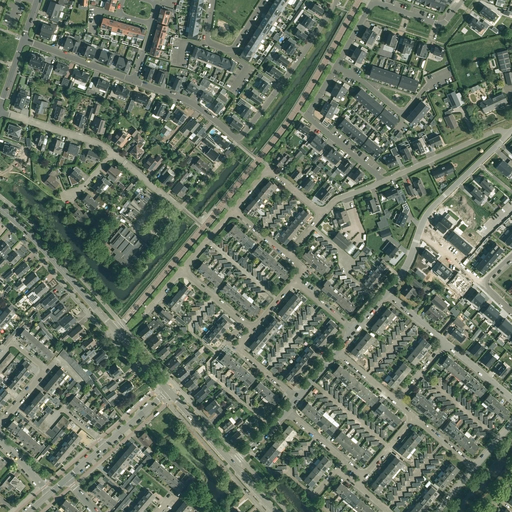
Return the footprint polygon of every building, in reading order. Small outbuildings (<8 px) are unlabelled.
[(437,9),(440,0),(434,0),(432,6),(437,8),(437,9)] [(446,0),(440,0),(437,9),(441,11),(441,10),(443,10),(446,0)] [(61,5),(64,6),(65,3),(59,1),(58,4),(53,2),(51,1),(49,7),(59,11),(61,5)] [(275,1),(272,6),(279,11),(282,6),(284,8),(284,7),(275,1)] [(113,11),(115,5),(105,2),(103,8),(113,11)] [(315,4),(312,3),(307,10),(312,14),(314,11),(320,15),(323,10),(319,7),(320,6),(316,3),(315,5),(315,4)] [(272,6),(269,11),(279,16),(281,12),(279,11),(272,6)] [(481,13),(479,14),(483,17),(484,15),(486,17),(485,18),(490,22),(491,20),(496,14),(485,6),(480,12),(481,13)] [(58,22),(60,18),(59,17),(61,12),(59,11),(49,7),(47,13),(49,14),(52,15),(50,19),(58,22)] [(172,12),(170,12),(171,9),(165,7),(164,10),(161,9),(160,15),(159,15),(158,15),(170,18),(172,12)] [(266,15),(276,21),(279,16),(269,11),(269,10),(266,15)] [(158,15),(157,19),(158,19),(158,21),(163,23),(163,25),(169,27),(170,24),(168,24),(170,18),(158,15)] [(266,15),(263,20),(273,26),(276,21),(266,15)] [(309,17),(307,16),(301,24),(300,22),(298,25),(303,29),(305,26),(309,29),(311,25),(313,26),(315,22),(314,21),(309,17)] [(109,20),(104,18),(101,28),(106,30),(109,20)] [(474,18),(469,23),(472,25),(474,27),(476,28),(474,30),(478,33),(482,28),(485,30),(489,25),(484,21),(481,23),(480,23),(481,22),(478,20),(477,20),(474,18)] [(109,20),(106,30),(107,28),(112,30),(111,31),(111,32),(114,21),(109,20)] [(263,20),(260,24),(268,29),(270,30),(273,26),(263,20)] [(114,21),(111,32),(116,33),(119,23),(114,21)] [(45,25),(43,24),(41,30),(54,34),(53,34),(55,29),(56,29),(57,26),(51,23),(50,26),(45,25)] [(119,23),(116,33),(117,33),(117,31),(122,33),(125,24),(119,23)] [(260,24),(257,29),(258,29),(267,35),(270,30),(268,29),(260,24)] [(130,25),(127,36),(132,37),(135,27),(130,25)] [(295,35),(295,36),(298,38),(298,37),(303,41),(307,35),(301,31),(303,29),(298,25),(293,33),(295,34),(295,35)] [(140,28),(135,27),(132,37),(132,38),(132,37),(137,38),(140,28)] [(365,33),(365,34),(376,40),(381,30),(376,27),(373,32),(372,31),(368,29),(367,29),(366,29),(364,33),(365,33)] [(140,28),(137,38),(143,40),(146,30),(140,28)] [(258,29),(255,33),(264,39),(267,35),(258,29)] [(54,34),(41,30),(41,31),(39,36),(41,37),(52,40),(54,34)] [(155,36),(164,39),(166,32),(157,30),(155,36)] [(255,33),(252,38),(261,44),(259,42),(262,38),(264,39),(255,33)] [(389,34),(385,46),(395,49),(397,42),(394,41),(396,35),(391,33),(391,34),(389,34)] [(70,50),(74,38),(73,40),(68,38),(69,35),(66,34),(63,40),(66,41),(64,46),(64,48),(70,50)] [(371,48),(376,40),(365,34),(364,35),(364,34),(361,38),(362,39),(367,42),(365,45),(371,48)] [(153,42),(162,44),(164,39),(155,36),(153,42)] [(78,45),(81,46),(83,40),(80,39),(80,40),(74,38),(70,50),(76,52),(76,50),(78,45)] [(261,44),(252,38),(251,38),(249,42),(258,48),(261,44)] [(286,51),(291,54),(292,54),(293,55),(296,51),(294,50),(297,46),(293,44),(295,41),(290,38),(288,40),(290,42),(284,49),(286,51)] [(399,43),(396,51),(400,52),(409,55),(411,48),(412,48),(414,42),(413,42),(413,41),(409,39),(408,40),(404,39),(402,44),(399,43)] [(81,54),(87,56),(91,44),(86,42),(86,41),(83,40),(81,46),(84,47),(82,52),(81,54)] [(152,48),(160,50),(162,44),(153,42),(152,48)] [(249,42),(246,47),(255,53),(256,53),(254,52),(256,47),(258,49),(258,48),(249,42)] [(424,51),(426,45),(422,43),(421,44),(419,44),(418,47),(418,46),(416,50),(417,50),(416,55),(425,59),(427,52),(424,51)] [(92,44),(91,44),(87,56),(93,59),(93,57),(95,52),(98,53),(100,47),(97,46),(96,49),(91,47),(92,44)] [(103,48),(100,47),(98,53),(101,54),(99,59),(98,60),(104,63),(108,53),(102,51),(103,48)] [(196,60),(201,49),(195,47),(191,58),(196,60)] [(243,51),(253,58),(255,53),(246,47),(243,51)] [(354,53),(363,58),(367,50),(362,47),(360,49),(357,48),(354,53)] [(439,49),(435,47),(433,53),(430,52),(428,57),(434,59),(435,56),(442,58),(444,51),(444,50),(444,49),(440,48),(439,49)] [(152,48),(150,54),(159,56),(160,50),(152,48)] [(196,60),(201,62),(205,51),(201,49),(196,60)] [(502,72),(511,70),(507,50),(497,52),(502,72)] [(108,53),(104,63),(110,65),(111,63),(113,58),(115,59),(118,53),(115,52),(114,53),(109,51),(108,53)] [(206,64),(211,53),(210,53),(211,53),(206,51),(205,51),(201,62),(206,64)] [(253,58),(243,51),(240,56),(248,61),(251,57),(252,58),(253,58)] [(120,54),(118,53),(115,59),(118,60),(116,65),(115,67),(121,69),(125,59),(119,57),(120,54)] [(212,66),(216,55),(211,53),(206,64),(212,66)] [(360,68),(362,64),(360,63),(363,58),(354,53),(354,54),(353,53),(351,57),(351,58),(356,61),(354,65),(360,68)] [(37,56),(32,54),(32,55),(31,55),(30,60),(28,65),(33,66),(33,68),(36,69),(37,67),(41,69),(45,59),(41,57),(37,56)] [(278,54),(273,62),(278,65),(280,63),(286,67),(289,61),(284,58),(285,57),(282,55),(281,56),(281,55),(281,56),(278,54)] [(217,68),(221,57),(216,55),(212,66),(217,68)] [(221,57),(217,68),(222,69),(226,59),(221,57)] [(125,59),(121,69),(127,71),(128,70),(131,61),(125,59)] [(226,71),(227,72),(231,61),(230,61),(226,59),(222,69),(223,67),(227,69),(226,71)] [(231,61),(227,72),(232,74),(236,63),(231,61)] [(62,65),(58,63),(55,71),(66,75),(69,67),(65,66),(64,66),(62,65)] [(46,64),(43,73),(49,75),(53,66),(46,64)] [(145,74),(144,77),(150,80),(151,78),(153,73),(155,74),(158,68),(155,67),(154,68),(149,65),(148,65),(146,65),(144,70),(146,71),(145,74)] [(278,78),(281,73),(276,69),(277,68),(274,66),(273,67),(271,65),(267,71),(267,70),(265,73),(270,77),(272,74),(278,78)] [(375,78),(378,68),(372,67),(369,76),(375,78)] [(375,78),(380,80),(384,70),(378,68),(375,78)] [(156,80),(155,82),(161,84),(162,82),(164,77),(168,78),(169,72),(166,71),(166,72),(160,69),(156,80)] [(386,82),(389,72),(384,70),(380,80),(386,82)] [(78,71),(75,78),(78,80),(78,81),(81,82),(82,81),(85,82),(86,80),(88,81),(89,77),(87,77),(88,75),(85,73),(85,72),(81,71),(81,72),(78,71)] [(391,83),(394,74),(389,72),(386,82),(391,83)] [(394,74),(391,83),(397,85),(400,76),(394,74)] [(187,77),(184,76),(183,78),(177,76),(176,78),(176,79),(175,78),(173,82),(174,82),(172,88),(178,90),(181,84),(184,85),(187,77)] [(269,90),(267,89),(270,85),(266,82),(268,79),(263,76),(261,79),(263,80),(258,88),(260,89),(259,89),(265,93),(265,92),(266,93),(269,90)] [(398,86),(404,88),(407,78),(402,76),(398,86)] [(61,85),(67,87),(69,80),(64,78),(61,85)] [(409,89),(413,80),(407,78),(404,88),(409,89)] [(91,89),(98,92),(99,89),(106,91),(106,92),(110,83),(109,83),(106,82),(106,81),(103,80),(102,80),(99,79),(98,81),(95,80),(91,89)] [(206,80),(203,86),(200,92),(203,93),(200,97),(204,99),(204,101),(207,103),(208,102),(209,102),(212,96),(213,94),(205,90),(206,88),(207,89),(211,83),(206,80)] [(409,89),(415,91),(418,82),(413,80),(409,89)] [(199,86),(191,82),(190,84),(186,89),(187,89),(186,91),(190,93),(191,92),(195,94),(197,90),(200,92),(203,86),(200,84),(199,86)] [(336,84),(334,88),(334,89),(343,94),(346,88),(348,90),(350,86),(344,83),(342,86),(337,83),(337,84),(336,84)] [(112,88),(110,96),(116,98),(117,95),(126,98),(128,95),(129,95),(130,92),(129,91),(129,90),(125,89),(125,88),(122,87),(121,87),(117,86),(116,90),(112,88)] [(262,99),(256,95),(258,92),(253,89),(248,96),(250,98),(251,99),(250,100),(253,102),(254,101),(259,104),(262,99)] [(331,94),(334,96),(333,99),(338,102),(340,99),(343,94),(334,89),(331,94)] [(354,97),(359,100),(365,93),(361,89),(354,97)] [(454,91),(447,95),(453,109),(461,105),(454,91)] [(16,102),(15,107),(22,109),(22,107),(27,109),(30,99),(26,98),(26,96),(19,93),(18,98),(17,98),(16,101),(16,102)] [(142,95),(138,93),(135,101),(146,105),(145,108),(148,109),(151,101),(148,100),(149,97),(145,96),(142,95)] [(370,96),(365,93),(359,100),(363,104),(370,96)] [(502,93),(487,100),(492,110),(499,106),(500,107),(504,105),(503,104),(507,103),(502,93)] [(227,100),(220,94),(214,102),(216,104),(212,110),(217,114),(221,109),(222,110),(224,107),(223,106),(223,105),(225,103),(227,100)] [(36,95),(33,102),(38,104),(35,111),(43,114),(45,106),(47,107),(48,103),(41,101),(42,97),(36,95)] [(363,104),(367,108),(374,100),(370,96),(363,104)] [(241,114),(246,118),(246,117),(248,118),(250,115),(249,114),(251,110),(244,105),(246,102),(241,98),(237,104),(242,108),(239,113),(241,114)] [(55,99),(52,108),(55,109),(57,104),(61,105),(62,102),(55,99)] [(326,102),(323,108),(334,114),(333,113),(336,108),(339,104),(332,100),(330,104),(326,102)] [(378,104),(374,100),(367,108),(372,111),(378,104)] [(485,113),(492,110),(487,100),(480,103),(485,113)] [(422,101),(418,106),(425,112),(429,108),(422,101)] [(167,110),(166,111),(163,110),(165,105),(158,102),(153,113),(160,116),(160,115),(163,116),(162,118),(166,120),(171,112),(167,110)] [(383,108),(378,104),(372,111),(377,115),(383,108)] [(418,106),(414,110),(422,116),(425,112),(418,106)] [(57,111),(54,118),(57,119),(56,120),(58,120),(62,121),(63,117),(62,117),(65,109),(57,107),(56,111),(57,111)] [(177,115),(174,120),(177,122),(176,123),(180,125),(182,122),(183,122),(187,116),(184,114),(184,113),(177,108),(174,113),(177,115)] [(322,108),(320,112),(321,112),(320,113),(331,119),(334,114),(323,108),(322,108)] [(389,112),(384,109),(378,116),(382,120),(389,112)] [(418,121),(422,116),(414,110),(410,114),(418,121)] [(393,116),(389,112),(382,120),(387,124),(393,116)] [(445,114),(446,117),(444,118),(448,126),(449,126),(451,129),(457,126),(451,112),(445,114)] [(77,113),(75,120),(77,120),(75,125),(79,126),(78,127),(82,128),(84,122),(85,122),(86,117),(82,115),(83,115),(77,113)] [(414,125),(418,121),(410,114),(407,119),(414,125)] [(234,127),(239,130),(242,125),(237,121),(238,118),(233,115),(228,122),(230,124),(231,124),(230,126),(233,128),(234,127)] [(398,120),(393,116),(387,124),(391,128),(398,120)] [(350,121),(346,117),(338,126),(339,127),(342,130),(350,121)] [(105,121),(95,118),(93,123),(95,124),(93,131),(103,134),(101,133),(105,121)] [(193,132),(201,123),(200,123),(200,124),(198,122),(198,121),(196,120),(195,120),(190,125),(188,123),(181,131),(185,135),(189,130),(193,132)] [(350,122),(350,121),(342,130),(343,130),(347,133),(355,124),(354,125),(350,122)] [(201,123),(193,132),(193,133),(194,132),(197,135),(192,140),(196,144),(204,135),(201,133),(206,128),(205,127),(205,126),(204,125),(203,125),(201,123)] [(303,138),(306,140),(310,136),(307,134),(310,129),(306,127),(306,126),(302,123),(302,124),(301,124),(297,130),(305,136),(303,138)] [(21,128),(10,124),(8,129),(9,129),(8,133),(13,135),(12,139),(19,141),(20,136),(19,136),(21,128)] [(347,133),(348,134),(347,134),(351,138),(359,128),(355,124),(347,133)] [(164,127),(161,132),(167,136),(170,131),(164,127)] [(134,128),(129,133),(134,137),(138,132),(134,128)] [(363,132),(359,128),(351,138),(355,141),(355,140),(356,141),(363,132)] [(127,136),(120,130),(117,134),(118,134),(113,140),(112,140),(119,146),(127,136)] [(363,133),(364,132),(363,132),(356,141),(360,144),(367,136),(363,133)] [(37,135),(34,143),(38,144),(39,146),(38,149),(44,151),(46,145),(42,144),(45,136),(39,134),(38,135),(35,134),(37,135)] [(138,135),(133,139),(138,143),(138,144),(140,141),(142,139),(138,135)] [(208,135),(206,138),(210,142),(218,149),(220,146),(224,149),(229,144),(226,141),(226,140),(223,138),(223,139),(220,136),(215,141),(212,139),(213,139),(208,135)] [(308,141),(304,145),(307,147),(309,145),(313,149),(321,139),(317,135),(314,138),(312,136),(308,141)] [(442,142),(439,136),(429,140),(432,147),(434,146),(434,147),(438,145),(438,144),(442,142)] [(373,141),(369,138),(362,146),(366,150),(374,140),(373,141)] [(413,142),(415,146),(414,147),(416,151),(417,151),(418,153),(420,152),(420,153),(424,151),(421,145),(425,143),(422,138),(413,142)] [(51,144),(49,145),(53,152),(60,154),(62,148),(59,147),(61,141),(53,139),(51,144)] [(205,139),(203,142),(206,144),(209,147),(204,153),(206,154),(214,161),(215,160),(216,161),(219,157),(218,156),(219,155),(213,150),(215,147),(205,139)] [(321,139),(313,149),(321,155),(325,150),(322,148),(326,143),(325,142),(326,142),(322,139),(321,139)] [(374,140),(366,150),(371,153),(370,154),(378,144),(374,140)] [(136,146),(130,153),(137,159),(144,152),(141,149),(144,145),(142,143),(140,141),(138,144),(138,143),(136,146)] [(17,148),(20,149),(22,150),(22,151),(20,156),(26,158),(28,153),(30,154),(31,148),(16,143),(14,147),(17,148)] [(402,152),(401,153),(403,157),(404,157),(405,159),(407,158),(407,159),(411,157),(408,151),(411,149),(409,143),(399,148),(402,152)] [(62,156),(67,158),(77,156),(80,147),(69,144),(68,148),(65,147),(62,156)] [(378,144),(370,154),(373,157),(374,156),(375,157),(381,150),(377,146),(378,144)] [(14,156),(17,148),(14,147),(11,146),(11,147),(5,145),(4,149),(3,153),(7,154),(6,155),(10,156),(10,155),(14,156)] [(396,147),(390,150),(393,156),(385,160),(388,167),(389,166),(389,167),(393,165),(393,164),(397,162),(395,157),(399,155),(396,147)] [(326,151),(321,156),(329,162),(337,152),(336,152),(337,151),(333,148),(333,149),(332,148),(328,153),(326,151)] [(298,149),(293,155),(296,158),(302,152),(298,149)] [(86,158),(98,162),(97,164),(101,155),(89,151),(87,154),(84,153),(81,161),(85,162),(86,158)] [(186,156),(181,152),(178,155),(184,160),(186,156)] [(337,152),(329,162),(334,166),(334,165),(337,167),(342,161),(339,159),(342,156),(337,152)] [(292,159),(286,155),(284,157),(280,154),(274,162),(280,167),(284,162),(287,165),(292,159)] [(163,160),(158,156),(155,160),(151,157),(144,165),(150,171),(155,165),(157,167),(163,160)] [(193,163),(191,166),(196,170),(199,168),(204,173),(209,167),(200,159),(195,164),(193,163)] [(337,169),(345,175),(353,166),(351,164),(352,164),(348,161),(344,166),(341,164),(337,169)] [(509,172),(511,174),(511,162),(510,161),(507,164),(503,161),(502,162),(498,167),(497,168),(506,176),(509,172)] [(437,172),(433,173),(436,178),(439,177),(439,175),(442,174),(443,175),(444,175),(447,173),(449,172),(450,174),(454,173),(453,171),(454,170),(451,164),(444,167),(442,168),(436,170),(437,172)] [(316,165),(311,170),(316,174),(321,169),(316,165)] [(109,169),(107,172),(111,175),(108,178),(113,182),(118,177),(118,176),(117,176),(120,172),(115,167),(114,169),(111,166),(111,167),(112,167),(110,169),(109,169)] [(171,183),(174,180),(172,178),(173,177),(167,171),(168,169),(166,166),(160,173),(163,175),(159,180),(166,185),(169,181),(171,183)] [(309,166),(304,173),(306,175),(312,169),(309,166)] [(74,170),(70,175),(69,176),(68,176),(72,185),(78,183),(78,182),(82,177),(79,174),(78,172),(80,170),(76,167),(75,167),(73,169),(74,170)] [(50,176),(44,183),(53,190),(59,183),(54,179),(56,176),(59,175),(57,168),(53,170),(48,175),(50,176)] [(297,169),(291,176),(296,181),(299,177),(300,178),(303,174),(297,169)] [(354,174),(351,172),(346,178),(349,180),(350,180),(355,184),(358,180),(359,180),(362,177),(361,176),(363,174),(361,173),(362,172),(358,169),(354,174)] [(185,171),(179,178),(182,181),(188,174),(185,171)] [(310,176),(302,186),(308,191),(315,183),(311,180),(313,178),(310,176)] [(98,182),(93,187),(102,195),(102,194),(100,193),(103,190),(102,189),(106,184),(109,186),(111,183),(105,178),(103,181),(100,179),(97,181),(98,182)] [(484,179),(480,184),(485,189),(483,192),(488,196),(490,193),(494,188),(488,182),(487,181),(486,181),(484,179)] [(411,185),(406,187),(410,196),(415,194),(416,196),(419,194),(420,196),(426,193),(420,180),(413,183),(416,188),(413,189),(411,185)] [(269,181),(265,186),(269,189),(268,190),(272,194),(271,193),(273,190),(274,191),(278,187),(274,183),(273,184),(269,181)] [(179,182),(174,189),(182,196),(188,190),(179,182)] [(324,188),(317,197),(324,202),(331,194),(328,191),(332,187),(328,184),(324,188)] [(269,189),(265,186),(265,185),(261,190),(265,194),(264,195),(268,198),(267,197),(269,195),(271,196),(272,194),(268,190),(269,189)] [(472,191),(470,192),(476,198),(473,200),(479,206),(482,203),(480,201),(485,196),(474,187),(471,190),(472,191)] [(395,196),(398,195),(395,188),(386,193),(386,194),(385,195),(387,198),(388,198),(389,199),(392,198),(392,199),(396,197),(395,196)] [(267,200),(268,198),(264,195),(265,194),(261,190),(258,195),(262,199),(261,200),(264,203),(265,203),(263,202),(265,199),(267,200)] [(137,195),(146,203),(150,198),(149,198),(150,197),(150,196),(149,195),(147,194),(146,193),(145,193),(144,194),(141,191),(137,195)] [(84,197),(81,201),(83,202),(89,207),(88,208),(92,211),(98,204),(101,207),(105,202),(98,196),(95,200),(88,194),(85,198),(84,197)] [(137,195),(131,202),(140,210),(146,203),(137,195)] [(263,205),(264,203),(261,200),(262,199),(258,195),(257,195),(258,195),(254,200),(258,203),(256,204),(261,208),(261,207),(259,206),(262,204),(263,205)] [(368,201),(366,201),(368,205),(366,205),(368,209),(369,208),(370,211),(376,209),(377,212),(380,211),(378,205),(376,206),(373,199),(372,199),(371,198),(367,200),(368,201)] [(259,209),(261,208),(256,204),(258,203),(254,200),(250,204),(253,207),(252,208),(257,212),(256,211),(258,208),(259,209)] [(131,202),(125,209),(134,217),(140,210),(131,202)] [(398,219),(397,220),(396,223),(396,224),(399,226),(400,225),(403,226),(408,216),(407,215),(405,214),(406,211),(409,210),(406,203),(402,205),(404,209),(402,213),(401,212),(399,215),(399,216),(398,215),(397,219),(398,219)] [(255,214),(257,212),(252,208),(253,207),(250,204),(249,204),(243,211),(248,214),(248,213),(251,216),(254,213),(255,214)] [(78,209),(73,215),(81,222),(85,217),(87,219),(90,216),(85,212),(84,214),(78,209)] [(125,209),(121,214),(125,217),(124,218),(124,219),(125,220),(127,221),(128,222),(129,222),(129,221),(130,222),(134,217),(125,209)] [(300,211),(298,213),(303,217),(301,218),(305,221),(305,222),(311,215),(307,211),(306,212),(302,209),(303,210),(301,212),(300,211)] [(345,210),(336,213),(339,224),(341,228),(350,225),(349,221),(345,210)] [(296,216),(294,218),(298,221),(297,223),(301,226),(305,221),(301,218),(303,217),(298,213),(296,216)] [(439,221),(449,229),(453,225),(457,221),(450,215),(447,219),(444,217),(440,222),(439,221)] [(382,217),(384,222),(378,224),(380,229),(388,225),(385,216),(382,217)] [(290,222),(294,226),(293,227),(297,231),(297,230),(301,226),(297,223),(298,221),(294,218),(290,222)] [(436,222),(434,225),(435,225),(434,226),(437,229),(436,231),(443,237),(449,229),(439,221),(437,223),(436,222)] [(290,222),(287,227),(291,230),(289,232),(294,236),(294,235),(293,235),(297,231),(293,227),(294,226),(290,222)] [(233,237),(239,230),(234,225),(229,232),(233,237)] [(148,248),(144,245),(122,226),(108,242),(114,247),(111,250),(116,255),(116,256),(115,255),(113,257),(121,264),(124,261),(129,266),(130,266),(128,264),(134,258),(137,260),(148,248)] [(289,232),(291,230),(287,227),(286,227),(288,228),(285,231),(284,230),(283,232),(287,235),(286,237),(289,240),(290,240),(294,236),(289,232)] [(389,228),(380,231),(383,238),(391,235),(389,228)] [(239,230),(233,237),(238,241),(244,234),(239,230)] [(452,237),(449,241),(453,244),(460,236),(454,230),(449,235),(452,237)] [(339,231),(332,239),(344,249),(350,241),(339,231)] [(286,244),(289,240),(286,237),(287,235),(283,232),(280,234),(278,233),(274,237),(277,239),(281,242),(282,241),(286,244)] [(244,234),(238,241),(243,245),(249,238),(244,234)] [(511,247),(511,240),(507,235),(503,240),(511,248),(511,247)] [(460,236),(453,244),(457,248),(465,239),(460,236)] [(254,242),(249,238),(243,245),(242,247),(246,251),(248,249),(254,242)] [(465,239),(457,248),(461,251),(469,243),(465,239)] [(1,244),(0,244),(0,249),(0,250),(4,253),(6,255),(11,249),(9,247),(9,246),(5,242),(2,245),(1,244)] [(390,246),(385,252),(392,257),(395,254),(394,253),(398,249),(390,242),(388,244),(390,246)] [(495,242),(492,247),(500,254),(503,249),(495,242)] [(469,243),(461,251),(466,255),(469,251),(471,253),(475,248),(469,243)] [(253,253),(252,254),(256,258),(258,257),(263,250),(259,246),(253,253)] [(366,246),(362,251),(366,255),(371,250),(366,246)] [(492,247),(488,251),(496,258),(500,254),(492,247)] [(302,256),(307,260),(310,257),(311,258),(314,255),(311,253),(312,251),(310,249),(307,253),(305,252),(302,256)] [(263,250),(258,257),(263,261),(268,254),(263,250)] [(424,254),(422,255),(429,261),(427,263),(431,267),(436,262),(433,260),(435,257),(427,250),(426,251),(425,250),(423,253),(424,254)] [(14,251),(8,258),(14,264),(20,257),(14,251)] [(493,262),(496,258),(488,251),(489,252),(486,256),(493,262)] [(316,261),(319,257),(320,256),(316,252),(314,255),(311,258),(310,257),(307,260),(306,261),(311,264),(314,260),(316,261)] [(263,261),(261,262),(266,267),(267,265),(273,258),(268,254),(263,261)] [(490,266),(493,262),(486,256),(482,259),(482,258),(481,259),(490,266)] [(314,260),(311,264),(311,265),(311,264),(316,268),(319,264),(320,266),(324,261),(321,259),(319,257),(316,261),(314,260)] [(273,258),(267,265),(272,269),(278,262),(273,258)] [(478,263),(486,270),(490,266),(481,259),(478,263)] [(316,268),(315,268),(322,274),(324,272),(327,274),(331,269),(327,266),(328,265),(326,263),(324,261),(320,266),(319,264),(316,268)] [(278,262),(272,269),(277,273),(283,267),(278,262)] [(25,263),(16,271),(20,277),(30,268),(25,263)] [(197,269),(202,274),(208,267),(203,263),(197,269)] [(378,265),(376,267),(380,271),(379,272),(383,275),(384,274),(389,268),(386,266),(385,265),(384,266),(381,263),(381,264),(379,266),(378,265)] [(435,265),(430,271),(438,277),(446,267),(441,263),(437,267),(435,265)] [(486,270),(478,263),(474,267),(483,274),(486,270)] [(213,271),(208,267),(202,274),(207,278),(213,271)] [(283,267),(277,273),(282,277),(285,280),(288,276),(285,273),(288,271),(283,267)] [(374,270),(372,272),(376,275),(375,276),(379,280),(380,278),(383,275),(379,272),(380,271),(376,267),(377,268),(375,271),(374,270)] [(446,267),(438,277),(445,283),(450,278),(447,276),(451,271),(446,267)] [(213,271),(207,278),(212,282),(218,275),(219,273),(215,269),(213,271)] [(11,270),(3,277),(6,280),(14,274),(11,270)] [(34,272),(24,282),(29,288),(39,278),(34,272)] [(370,274),(368,276),(373,280),(372,281),(375,284),(376,284),(377,283),(379,280),(375,276),(376,275),(372,272),(373,273),(371,275),(370,274)] [(218,275),(212,282),(217,286),(223,279),(218,275)] [(451,279),(447,284),(450,286),(451,285),(456,289),(463,280),(458,275),(453,281),(451,279)] [(364,281),(363,283),(367,286),(371,289),(375,284),(372,281),(373,280),(368,276),(366,279),(364,281)] [(414,278),(411,282),(419,289),(422,285),(414,278)] [(324,285),(321,289),(326,293),(329,289),(330,291),(334,286),(333,287),(330,285),(331,284),(327,280),(323,285),(324,285)] [(463,280),(456,289),(460,292),(459,294),(462,296),(466,292),(463,290),(468,284),(463,280)] [(48,289),(43,283),(33,292),(34,293),(32,295),(36,299),(42,294),(43,295),(46,292),(45,291),(48,289)] [(227,283),(221,290),(226,294),(232,287),(227,283)] [(184,285),(180,290),(187,295),(189,294),(190,295),(191,295),(193,293),(192,292),(184,285)] [(232,287),(226,294),(231,298),(237,291),(239,289),(234,285),(232,287)] [(409,285),(402,293),(408,298),(412,293),(415,295),(418,293),(415,290),(409,285)] [(326,293),(330,297),(334,293),(335,294),(339,290),(336,288),(334,286),(330,291),(329,289),(326,293)] [(183,300),(187,295),(180,290),(176,294),(183,300)] [(340,297),(343,294),(340,292),(339,290),(335,294),(334,293),(330,297),(331,297),(335,301),(339,296),(340,297)] [(468,294),(464,299),(466,301),(466,300),(471,304),(480,294),(475,290),(470,296),(468,294)] [(237,291),(231,298),(236,302),(242,295),(237,291)] [(53,293),(43,302),(48,308),(58,299),(53,293)] [(179,305),(183,300),(176,294),(172,299),(179,305)] [(294,294),(290,299),(297,304),(301,300),(304,303),(307,299),(301,294),(298,297),(294,294)] [(339,296),(335,301),(335,300),(340,304),(343,301),(344,302),(348,298),(345,295),(343,294),(340,297),(339,296)] [(480,294),(471,304),(472,304),(476,308),(478,310),(482,305),(480,304),(484,298),(480,294)] [(242,295),(236,302),(241,306),(247,299),(242,295)] [(442,310),(447,305),(436,295),(431,301),(442,310)] [(340,305),(344,308),(347,305),(349,306),(352,302),(351,303),(349,301),(350,299),(348,298),(344,302),(343,301),(340,304),(340,305)] [(168,304),(175,310),(176,312),(178,312),(181,308),(181,307),(179,305),(172,299),(168,304)] [(247,299),(241,306),(246,310),(252,304),(247,299)] [(297,304),(290,299),(286,303),(293,309),(297,304)] [(344,309),(351,315),(354,311),(353,310),(357,306),(357,305),(356,307),(353,304),(354,303),(352,302),(349,306),(347,305),(344,308),(344,309)] [(289,314),(293,309),(286,303),(282,308),(289,314)] [(62,304),(53,312),(58,318),(67,310),(62,304)] [(252,304),(246,310),(251,314),(254,317),(260,310),(254,305),(254,306),(252,304)] [(483,308),(479,313),(481,315),(482,314),(486,318),(495,308),(490,304),(485,310),(483,308)] [(435,320),(437,318),(440,321),(444,316),(438,311),(437,312),(431,306),(425,313),(428,316),(429,315),(435,320)] [(4,312),(11,318),(15,313),(8,307),(4,312)] [(282,308),(278,313),(282,316),(281,318),(284,320),(285,319),(287,320),(291,315),(289,314),(282,308)] [(387,308),(383,313),(391,320),(395,315),(387,308)] [(495,308),(486,318),(491,322),(491,323),(493,325),(497,320),(495,318),(499,313),(495,308)] [(159,314),(164,318),(162,320),(167,324),(173,316),(166,311),(166,310),(165,310),(163,309),(159,314)] [(50,310),(41,318),(44,321),(50,315),(52,313),(50,310)] [(4,312),(0,316),(0,317),(7,323),(11,318),(4,312)] [(219,323),(220,323),(226,329),(230,324),(228,322),(230,319),(223,313),(217,321),(219,323)] [(391,320),(383,313),(379,318),(387,325),(391,320)] [(71,314),(61,323),(66,329),(76,320),(71,314)] [(177,316),(175,319),(182,325),(184,322),(184,321),(177,316)] [(191,316),(184,317),(184,321),(184,322),(188,325),(191,321),(191,320),(192,320),(191,316)] [(457,317),(452,322),(457,326),(458,326),(460,328),(460,329),(461,328),(465,324),(457,317)] [(270,323),(277,328),(281,324),(283,325),(284,323),(278,318),(276,320),(274,318),(270,323)] [(379,318),(375,323),(383,329),(387,325),(379,318)] [(498,323),(494,327),(496,329),(497,329),(501,333),(510,323),(507,320),(505,319),(500,325),(498,323)] [(148,326),(139,333),(140,334),(141,336),(142,336),(144,338),(146,336),(147,337),(151,334),(150,333),(152,331),(154,329),(153,328),(158,324),(155,322),(154,320),(147,326),(148,326)] [(337,330),(335,328),(337,325),(330,320),(326,324),(328,326),(326,329),(333,335),(337,330)] [(58,322),(53,326),(57,331),(62,327),(58,322)] [(222,333),(226,329),(220,323),(219,323),(215,328),(222,333)] [(266,327),(273,333),(274,335),(276,333),(275,331),(277,328),(270,323),(266,327)] [(383,329),(375,323),(371,328),(379,334),(383,329)] [(511,324),(510,323),(501,333),(506,337),(508,339),(511,334),(510,333),(511,329),(511,324)] [(80,325),(70,334),(75,340),(81,334),(83,336),(86,333),(85,332),(85,331),(80,325)] [(165,325),(157,332),(159,334),(167,327),(165,325)] [(457,326),(450,335),(457,340),(457,339),(461,342),(466,336),(462,333),(464,330),(461,328),(460,329),(460,328),(458,326),(457,326)] [(266,327),(262,332),(269,338),(270,336),(273,333),(266,327)] [(218,338),(222,333),(215,328),(211,333),(218,338)] [(19,336),(24,340),(30,333),(25,329),(19,336)] [(329,339),(333,335),(326,329),(322,334),(329,339)] [(264,343),(269,338),(262,332),(258,337),(264,343)] [(367,332),(363,337),(371,344),(375,339),(367,332)] [(29,344),(35,337),(30,333),(24,340),(29,344)] [(214,343),(218,338),(211,333),(207,337),(205,335),(202,338),(209,344),(211,341),(214,343)] [(156,336),(148,343),(153,349),(161,342),(163,340),(158,334),(156,336)] [(325,344),(329,339),(322,334),(318,338),(325,344)] [(29,344),(34,348),(40,341),(35,337),(29,344)] [(264,343),(258,337),(253,342),(260,348),(264,343)] [(371,344),(363,337),(359,342),(367,349),(371,344)] [(84,353),(81,356),(84,360),(87,357),(95,350),(91,346),(95,342),(92,338),(89,340),(88,339),(84,343),(81,346),(84,349),(87,352),(84,354),(84,353)] [(321,349),(325,344),(318,338),(314,343),(321,349)] [(423,339),(419,344),(427,350),(431,345),(423,339)] [(34,348),(39,352),(44,345),(40,341),(34,348)] [(260,348),(253,342),(249,347),(256,353),(260,348)] [(359,342),(355,347),(363,353),(367,349),(359,342)] [(484,348),(478,342),(470,352),(477,357),(484,348)] [(423,355),(427,350),(419,344),(415,348),(423,355)] [(39,352),(43,356),(49,349),(44,345),(39,352)] [(165,347),(158,354),(162,359),(163,359),(166,357),(165,356),(170,352),(169,351),(171,349),(169,346),(166,348),(165,347)] [(363,353),(355,347),(351,352),(359,358),(363,353)] [(310,348),(306,353),(313,359),(317,354),(310,348)] [(415,348),(411,353),(419,360),(423,355),(415,348)] [(49,349),(43,356),(48,360),(54,353),(49,349)] [(99,352),(93,357),(97,361),(95,363),(97,365),(99,364),(108,356),(103,351),(100,353),(99,352)] [(491,351),(482,361),(489,367),(496,358),(493,356),(495,354),(491,351)] [(221,353),(215,359),(223,366),(225,364),(231,357),(226,353),(224,355),(221,353)] [(309,364),(313,359),(306,353),(302,358),(309,364)] [(419,360),(411,353),(407,358),(415,365),(419,360)] [(194,354),(184,363),(186,366),(194,359),(196,360),(198,358),(194,354)] [(173,359),(167,364),(170,367),(169,368),(170,369),(171,369),(172,370),(180,363),(175,356),(172,358),(173,359)] [(446,368),(453,360),(448,356),(443,362),(441,364),(446,368)] [(91,359),(88,357),(79,365),(81,367),(91,359)] [(231,357),(225,364),(230,368),(236,362),(231,357)] [(305,368),(309,364),(302,358),(298,363),(305,368)] [(458,364),(453,360),(446,368),(451,372),(458,364)] [(23,368),(20,371),(27,376),(31,371),(29,369),(32,366),(25,361),(21,366),(23,368)] [(236,362),(230,368),(235,373),(241,366),(236,362)] [(300,373),(305,368),(298,363),(294,367),(300,373)] [(403,363),(399,368),(407,374),(411,369),(403,363)] [(498,363),(495,366),(498,369),(495,372),(497,373),(498,374),(502,378),(509,369),(503,363),(501,365),(498,363)] [(462,369),(458,364),(451,372),(456,376),(462,369)] [(109,369),(107,371),(109,373),(109,374),(113,379),(115,377),(121,372),(121,371),(120,369),(119,370),(115,365),(110,370),(109,369)] [(241,366),(235,373),(240,377),(246,370),(241,366)] [(338,378),(345,370),(340,366),(333,373),(338,378)] [(184,367),(176,374),(181,380),(189,373),(184,367)] [(294,367),(289,372),(296,378),(300,373),(294,367)] [(60,368),(56,373),(63,379),(67,374),(60,368)] [(403,379),(407,374),(399,368),(395,372),(403,379)] [(462,369),(456,376),(461,380),(467,373),(462,369)] [(246,370),(240,377),(245,381),(251,374),(246,370)] [(343,382),(349,374),(345,370),(338,378),(343,382)] [(20,371),(16,375),(23,381),(27,376),(20,371)] [(198,387),(196,384),(194,382),(200,376),(196,372),(190,377),(192,379),(185,385),(190,390),(192,388),(194,390),(198,387)] [(292,383),(296,378),(289,372),(285,377),(292,383)] [(395,372),(391,377),(399,384),(403,379),(395,372)] [(59,384),(63,379),(56,373),(52,378),(59,384)] [(472,377),(467,373),(461,380),(465,384),(472,377)] [(243,382),(243,383),(248,387),(249,385),(255,378),(251,374),(245,381),(243,382)] [(349,374),(343,382),(348,386),(354,378),(349,374)] [(16,375),(12,380),(19,386),(23,381),(16,375)] [(395,389),(399,384),(391,377),(387,382),(395,389)] [(472,377),(465,384),(470,389),(477,381),(472,377)] [(55,388),(59,384),(52,378),(48,383),(55,388)] [(354,378),(348,386),(352,390),(359,382),(354,378)] [(12,380),(8,385),(15,391),(19,386),(12,380)] [(115,381),(107,387),(110,391),(117,384),(115,381)] [(477,381),(470,389),(475,392),(481,385),(477,381)] [(126,385),(120,389),(124,395),(128,392),(134,387),(130,382),(127,385),(126,385)] [(259,393),(265,386),(260,382),(254,389),(259,393)] [(359,382),(352,390),(357,394),(364,386),(359,382)] [(55,388),(48,383),(44,388),(51,393),(55,388)] [(199,392),(195,396),(200,401),(203,397),(204,398),(206,396),(206,395),(208,394),(211,391),(208,388),(205,385),(199,391),(199,392)] [(481,385),(475,392),(480,397),(486,389),(481,385)] [(270,390),(265,386),(259,393),(264,397),(270,390)] [(364,386),(357,394),(362,398),(368,390),(364,386)] [(0,394),(7,400),(12,395),(5,389),(0,394)] [(270,390),(264,397),(269,401),(275,394),(270,390)] [(368,390),(362,398),(367,402),(373,394),(368,390)] [(43,402),(47,398),(51,401),(53,399),(47,393),(45,395),(41,391),(37,396),(43,402)] [(114,391),(106,397),(109,402),(117,396),(114,391)] [(414,397),(410,401),(415,405),(423,396),(418,392),(416,394),(415,394),(413,396),(414,397)] [(279,398),(275,394),(269,401),(273,405),(279,398)] [(373,394),(367,402),(371,406),(378,398),(373,394)] [(489,394),(483,402),(488,406),(494,398),(489,394)] [(39,407),(43,402),(37,396),(32,401),(39,407)] [(75,396),(70,402),(74,406),(80,400),(75,396)] [(423,396),(415,405),(419,410),(426,402),(423,399),(425,398),(423,396)] [(494,398),(488,406),(493,410),(499,402),(494,398)] [(80,400),(74,406),(79,411),(85,404),(80,400)] [(214,400),(205,408),(211,414),(214,410),(218,414),(222,410),(219,406),(220,406),(214,400)] [(426,402),(419,410),(424,414),(433,404),(428,400),(426,402)] [(28,406),(35,412),(39,407),(32,401),(28,406)] [(499,402),(493,410),(498,414),(504,407),(499,402)] [(306,415),(313,407),(308,403),(301,411),(306,415)] [(380,415),(386,408),(381,403),(375,411),(380,415)] [(85,404),(79,411),(84,415),(90,408),(85,404)] [(433,404),(424,414),(429,418),(436,410),(433,407),(434,405),(433,404)] [(33,414),(35,412),(28,406),(24,411),(33,418),(35,416),(33,414)] [(311,419),(318,411),(313,407),(306,415),(311,419)] [(504,407),(498,414),(502,418),(505,421),(509,416),(506,414),(509,411),(504,407)] [(90,408),(84,415),(89,419),(95,412),(97,410),(94,408),(92,410),(90,408)] [(391,412),(386,408),(380,415),(385,419),(391,412)] [(436,410),(429,418),(434,422),(442,412),(440,410),(438,412),(436,410)] [(322,415),(318,411),(311,419),(316,423),(322,415)] [(442,412),(434,422),(439,426),(445,418),(447,415),(442,411),(442,412)] [(95,412),(89,419),(94,423),(102,414),(99,412),(97,414),(95,412)] [(396,416),(391,412),(385,419),(389,423),(396,416)] [(102,414),(94,423),(99,427),(105,421),(106,419),(103,417),(104,416),(102,414)] [(322,415),(316,423),(321,427),(327,419),(322,415)] [(396,416),(389,423),(394,427),(401,420),(396,416)] [(230,419),(222,426),(227,432),(231,427),(232,428),(235,426),(230,419)] [(327,419),(321,427),(325,431),(332,423),(327,419)] [(450,422),(443,430),(448,434),(455,426),(456,424),(454,422),(451,420),(450,422)] [(13,421),(7,428),(12,432),(18,425),(13,421)] [(332,423),(325,431),(330,435),(337,427),(332,423)] [(243,424),(239,427),(244,433),(247,430),(243,424)] [(18,425),(12,432),(17,437),(23,430),(22,430),(24,428),(25,427),(23,425),(22,426),(20,428),(18,425)] [(288,426),(284,431),(292,437),(296,432),(288,426)] [(455,426),(448,434),(453,438),(460,430),(455,426)] [(23,430),(17,437),(22,441),(28,434),(27,434),(29,431),(25,427),(24,428),(22,430),(23,430)] [(231,437),(236,443),(236,442),(243,436),(243,437),(243,436),(238,431),(241,429),(239,427),(236,430),(237,432),(231,437)] [(52,438),(56,434),(52,430),(49,428),(45,433),(52,438)] [(460,430),(453,438),(458,442),(464,434),(460,430)] [(280,435),(288,442),(292,437),(284,431),(280,435)] [(341,431),(335,439),(340,443),(346,435),(341,431)] [(414,431),(410,436),(418,443),(422,438),(424,435),(420,432),(418,434),(414,431)] [(75,432),(71,437),(78,443),(82,438),(75,432)] [(145,433),(139,438),(147,447),(153,441),(145,433)] [(28,434),(22,441),(27,445),(32,438),(28,434)] [(464,434),(458,442),(462,446),(469,438),(464,434)] [(280,435),(276,440),(284,447),(288,442),(280,435)] [(346,435),(340,443),(345,447),(351,439),(346,435)] [(410,436),(406,441),(414,447),(418,443),(410,436)] [(469,438),(462,446),(467,450),(474,442),(475,440),(471,436),(469,438)] [(74,448),(78,443),(71,437),(67,442),(74,448)] [(32,438),(27,445),(32,449),(37,442),(32,438)] [(351,439),(345,447),(349,451),(356,443),(351,439)] [(276,440),(272,445),(280,452),(284,447),(276,440)] [(406,441),(402,446),(410,452),(414,447),(406,441)] [(37,442),(32,449),(36,453),(38,451),(40,453),(45,446),(43,444),(42,446),(37,442)] [(70,452),(74,448),(67,442),(63,447),(70,452)] [(474,442),(467,450),(472,454),(479,446),(474,442)] [(133,443),(128,448),(135,454),(139,449),(133,443)] [(356,443),(349,451),(354,455),(361,447),(356,443)] [(280,452),(272,445),(268,450),(276,456),(280,452)] [(410,452),(402,446),(398,451),(406,457),(410,452)] [(66,457),(70,452),(63,447),(59,451),(66,457)] [(361,447),(354,455),(359,459),(366,451),(361,447)] [(124,453),(131,459),(135,454),(128,448),(124,453)] [(366,451),(359,459),(364,463),(370,455),(372,453),(367,449),(366,451)] [(145,450),(143,452),(146,454),(147,456),(151,459),(153,456),(150,454),(148,452),(145,450)] [(268,450),(264,454),(272,461),(276,456),(268,450)] [(62,462),(66,457),(59,451),(55,456),(62,462)] [(127,464),(131,459),(124,453),(120,458),(127,464)] [(272,461),(264,454),(260,459),(268,466),(272,461)] [(62,462),(55,456),(51,461),(57,467),(62,462)] [(320,461),(328,467),(332,462),(324,456),(320,461)] [(395,456),(391,461),(399,468),(403,463),(395,456)] [(120,458),(116,463),(123,468),(127,464),(120,458)] [(149,467),(154,471),(160,465),(155,460),(149,467)] [(320,461),(316,466),(324,472),(328,467),(320,461)] [(391,461),(387,466),(395,473),(399,468),(391,461)] [(116,463),(112,467),(119,473),(123,468),(116,463)] [(452,463),(447,468),(455,474),(459,469),(452,463)] [(165,469),(160,465),(154,471),(159,476),(165,469)] [(312,470),(320,477),(324,472),(316,466),(312,470)] [(387,466),(383,471),(391,477),(395,473),(387,466)] [(112,467),(108,473),(110,475),(109,477),(115,482),(117,480),(115,478),(119,473),(112,467)] [(447,468),(443,472),(451,479),(455,474),(447,468)] [(170,473),(165,469),(159,476),(164,480),(170,473)] [(312,470),(308,475),(316,482),(320,477),(312,470)] [(383,471),(379,476),(387,482),(391,477),(383,471)] [(443,472),(439,477),(447,484),(451,479),(443,472)] [(170,473),(164,480),(169,484),(174,477),(170,473)] [(316,482),(308,475),(304,480),(312,487),(316,482)] [(10,490),(13,487),(19,492),(21,490),(21,489),(25,485),(22,483),(22,482),(20,480),(19,481),(15,477),(14,479),(10,476),(6,480),(3,484),(10,490)] [(379,476),(375,480),(383,487),(387,482),(379,476)] [(179,481),(174,477),(169,484),(174,488),(179,481)] [(439,477),(435,482),(443,489),(447,484),(439,477)] [(122,484),(120,486),(123,489),(125,487),(129,481),(127,480),(124,483),(123,485),(122,484)] [(375,480),(371,485),(375,489),(373,491),(378,495),(380,492),(379,492),(383,487),(375,480)] [(184,485),(179,481),(174,488),(178,492),(184,485)] [(429,481),(425,485),(427,487),(425,490),(427,491),(435,498),(439,493),(436,491),(438,488),(433,484),(429,481)] [(95,483),(91,487),(94,489),(92,492),(97,496),(102,489),(104,487),(99,483),(97,485),(95,483)] [(339,495),(346,487),(341,483),(334,491),(339,495)] [(350,491),(346,487),(339,495),(344,499),(350,491)] [(97,496),(101,500),(107,493),(102,489),(97,496)] [(144,495),(151,501),(155,496),(148,490),(144,495)] [(123,491),(118,497),(122,500),(127,494),(123,491)] [(349,503),(355,495),(350,491),(344,499),(349,503)] [(427,491),(423,496),(431,503),(435,498),(427,491)] [(101,500),(106,504),(112,497),(107,493),(101,500)] [(144,495),(140,500),(147,506),(151,501),(144,495)] [(360,499),(355,495),(349,503),(353,507),(360,499)] [(421,495),(417,500),(419,501),(427,508),(428,509),(430,507),(429,506),(431,503),(423,496),(421,495)] [(117,502),(112,497),(106,504),(111,508),(117,502)] [(65,510),(71,504),(66,499),(60,506),(65,510)] [(360,499),(353,507),(358,511),(365,503),(360,499)] [(143,511),(147,506),(140,500),(136,505),(143,511)] [(184,501),(180,506),(186,511),(187,511),(191,507),(184,501)] [(419,501),(415,506),(422,511),(423,511),(427,508),(419,501)] [(365,503),(358,511),(359,511),(365,511),(370,507),(365,503)]
